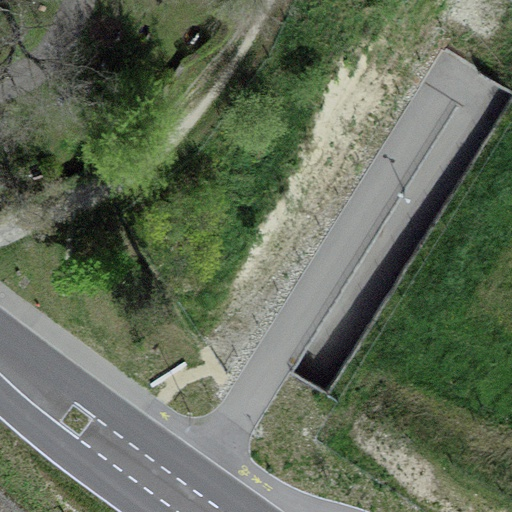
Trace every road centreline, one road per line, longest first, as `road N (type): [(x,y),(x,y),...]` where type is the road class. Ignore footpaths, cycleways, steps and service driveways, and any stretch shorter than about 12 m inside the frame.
road 1 (track): [(261,0),(228,61),(152,145),(123,169),(0,233)]
road 2 (motorway): [(511,271),(375,486)]
road 3 (primary): [(0,357),(202,511)]
